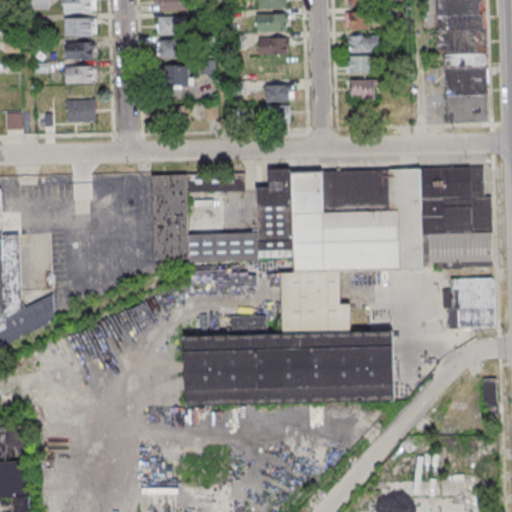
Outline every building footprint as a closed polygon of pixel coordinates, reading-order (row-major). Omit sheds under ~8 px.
[(96,11),(95,0),(63,0),(63,11),(96,11)] [(156,0),(156,10),(186,10),(186,0),(156,0)] [(439,0),(442,122),(488,121),(485,0),(439,0)] [(345,29),(366,29),(366,12),(345,12),(345,29)] [(289,30),(289,13),(257,13),(257,30),(289,30)] [(185,16),(158,16),(158,35),(185,35),(185,16)] [(64,35),(96,35),(96,17),(64,17),(64,35)] [(378,36),(347,36),(347,53),(378,53),(378,36)] [(289,37),(258,37),(258,54),(289,54),(289,37)] [(157,58),(181,58),(181,39),(157,39),(157,58)] [(94,59),(94,41),(65,41),(65,59),(94,59)] [(347,56),(347,73),(370,73),(370,56),(347,56)] [(217,73),(217,60),(202,60),(202,73),(217,73)] [(260,60),(260,77),(292,77),(292,60),(260,60)] [(98,83),(98,65),(65,65),(65,83),(98,83)] [(162,85),(192,85),(192,66),(162,66),(162,85)] [(376,99),(376,80),(350,80),(350,99),(376,99)] [(265,102),(292,102),(292,85),(265,85),(265,102)] [(94,121),(94,99),(67,99),(67,121),(94,121)] [(189,104),(161,104),(161,122),(189,122),(189,104)] [(289,106),(271,106),(271,119),(289,119),(289,106)] [(7,129),(23,129),(23,114),(7,114),(7,129)] [(340,272),(444,269),(444,309),(450,308),(450,329),(498,327),(494,197),(487,198),(486,167),(292,173),(295,256),(297,273),(340,272)] [(295,256),(260,257),(260,260),(193,261),(193,257),(158,258),(156,177),(247,174),(248,175),(249,191),(190,193),(191,235),(258,233),(257,187),(270,187),(270,170),(292,169),(292,173),(295,256)] [(0,189),(4,189),(5,235),(22,234),(24,301),(28,308),(54,294),(56,321),(0,351),(0,189)] [(297,273),(282,274),(284,335),(353,333),(352,304),(341,305),(340,272),(297,273)] [(266,317),(232,317),(232,328),(266,328),(266,317)] [(395,332),(353,333),(284,335),(188,337),(190,407),(396,402),(395,332)] [(484,380),(485,404),(488,404),(489,425),(502,424),(501,404),(499,402),(498,380),(484,380)] [(0,498),(15,498),(15,511),(32,511),(30,427),(0,427),(0,498)]
